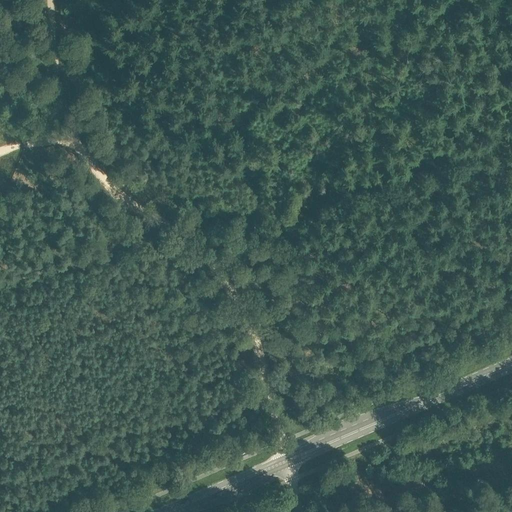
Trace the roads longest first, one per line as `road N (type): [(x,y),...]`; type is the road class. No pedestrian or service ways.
road 1 (primary): [(167,511),(511,363)]
road 2 (track): [(281,441),(241,309),(193,244),(155,219)]
road 3 (track): [(73,144),(48,0)]
